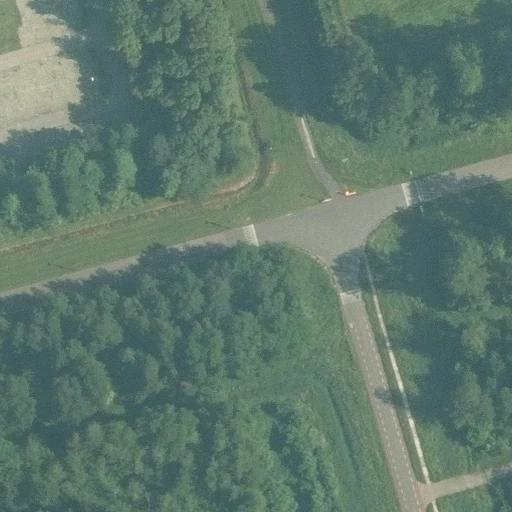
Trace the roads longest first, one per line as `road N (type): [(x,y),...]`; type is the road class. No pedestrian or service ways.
road 1 (unclassified): [(0,304),(326,215)]
road 2 (unclassified): [(406,511),(326,215)]
road 3 (unknown): [(0,154),(115,117),(98,45)]
road 4 (unclassified): [(326,215),(511,164)]
